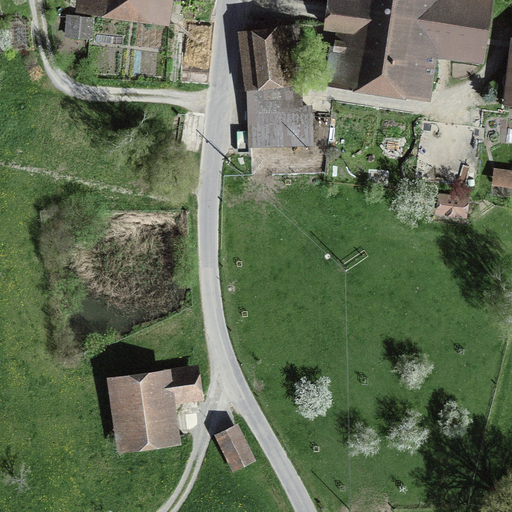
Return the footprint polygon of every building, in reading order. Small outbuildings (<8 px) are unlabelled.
[(81,0),(82,1),(169,12),(170,0),(81,0)] [(355,0),(354,7),(330,3),(327,23),(352,26),(348,51),(334,49),(330,75),(428,90),(432,65),(436,65),(437,54),(479,60),(488,0),(355,0)] [(91,18),(68,15),(66,35),(89,37),(91,18)] [(296,31),(250,36),(256,80),(249,81),(250,144),(309,143),(308,106),(301,106),(300,75),(302,74),(296,31)] [(465,200),(441,197),(440,211),(463,214),(465,200)] [(164,376),(115,382),(123,443),(172,437),(164,376)] [(236,427),(219,436),(233,466),(251,457),(236,427)]
